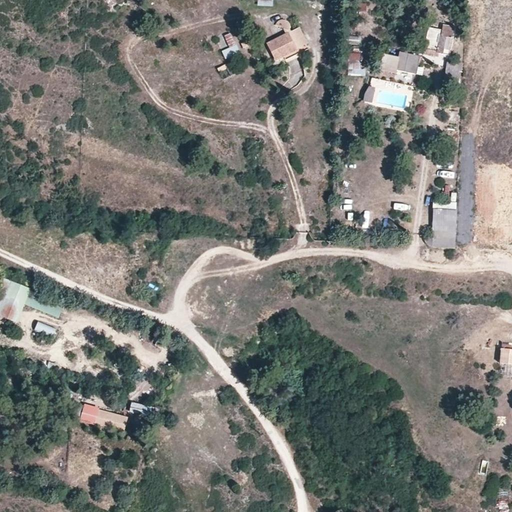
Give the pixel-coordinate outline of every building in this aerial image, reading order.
[(423,53),(432,55),(433,51),(437,51),(436,53),(450,55),(453,39),(451,38),(453,27),(443,25),(442,31),(428,28),(423,53)] [(294,32),(267,46),(275,61),(296,50),(302,47),(294,32)] [(228,46),(235,44),(232,33),(225,35),(228,46)] [(237,45),(222,51),(225,61),(241,55),(237,45)] [(416,74),(420,55),(399,51),(395,69),(416,74)] [(360,54),(349,53),(348,69),(361,70),(361,60),(359,60),(360,54)] [(448,60),(446,81),(461,83),(463,61),(448,60)] [(373,90),(368,89),(364,95),(362,103),(370,104),(373,90)] [(456,250),(458,212),(435,211),(433,249),(456,250)] [(201,280),(192,293),(198,297),(207,284),(201,280)] [(60,321),(66,306),(33,292),(26,307),(60,321)] [(39,322),(36,331),(54,338),(57,330),(39,322)] [(501,346),(500,364),(511,365),(511,349),(511,350),(511,346),(501,346)] [(511,378),(511,371),(511,368),(502,367),(501,377),(511,378)] [(151,399),(158,385),(149,380),(142,394),(151,399)] [(132,404),(130,411),(157,418),(158,410),(132,404)] [(98,411),(94,425),(123,432),(127,418),(98,411)] [(497,418),(497,426),(505,426),(505,418),(497,418)]
